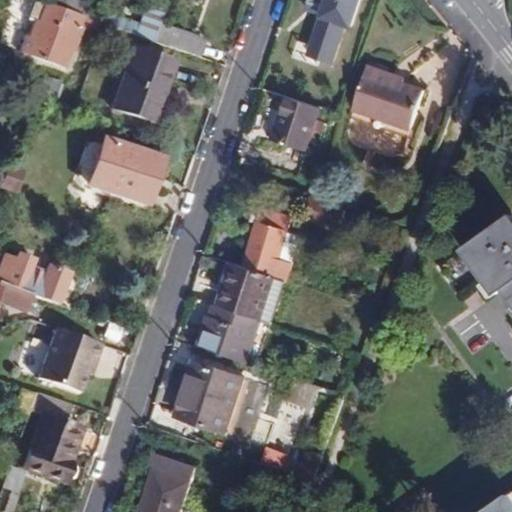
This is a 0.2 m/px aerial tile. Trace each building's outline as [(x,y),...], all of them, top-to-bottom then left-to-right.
[(77,30),(81,16),(46,4),(35,0),(34,0),(29,18),(36,21),(27,46),(23,45),(20,53),(64,68),(70,50),(73,51),(80,31),(77,30)] [(81,16),(88,19),(91,8),(93,4),(79,0),(47,0),(46,4),(81,16)] [(318,14),(322,4),(308,0),(304,0),(302,8),(318,14)] [(318,14),(306,51),(305,54),(310,55),(334,63),(346,25),(353,28),(362,0),(308,0),(322,4),(318,14)] [(127,21),(123,31),(154,42),(157,34),(164,14),(145,7),(138,25),(127,21)] [(88,19),(104,24),(123,31),(127,21),(91,8),(88,19)] [(88,19),(81,16),(77,30),(80,31),(99,37),(104,24),(88,19)] [(154,42),(198,58),(204,41),(173,30),(170,39),(157,34),(154,42)] [(286,43),(283,52),(308,61),(310,55),(305,54),(306,51),(286,43)] [(174,63),(132,49),(112,108),(151,121),(163,84),(167,85),(174,63)] [(322,109),(339,116),(343,104),(328,98),(337,72),(308,61),(283,52),(273,83),(292,90),(289,98),(322,109)] [(369,66),(354,110),(413,129),(425,91),(406,84),(396,81),(398,76),(369,66)] [(39,74),(36,83),(48,87),(44,102),(54,104),(61,82),(39,74)] [(408,79),(398,76),(396,81),(406,84),(408,79)] [(48,87),(36,83),(31,97),(44,102),(48,87)] [(289,98),(288,98),(273,140),(306,152),(322,109),(289,98)] [(413,129),(354,110),(351,119),(410,138),(413,129)] [(161,159),(103,139),(87,187),(146,206),(161,159)] [(0,161),(0,184),(2,185),(9,165),(0,161)] [(25,171),(9,165),(2,185),(18,191),(25,171)] [(339,227),(345,208),(317,199),(313,197),(308,216),(339,227)] [(288,281),(295,264),(281,261),(293,219),(263,210),(246,267),(288,281)] [(511,220),(463,254),(498,303),(506,297),(511,306),(511,220)] [(0,282),(29,293),(52,301),(62,273),(47,268),(44,275),(28,269),(32,261),(16,255),(14,260),(4,256),(0,265),(0,282)] [(263,321),(274,324),(288,281),(246,267),(236,264),(227,293),(223,291),(219,306),(220,306),(263,321)] [(0,304),(22,311),(29,293),(0,282),(0,304)] [(200,348),(247,364),(263,321),(220,306),(215,317),(211,316),(200,348)] [(247,364),(260,368),(274,324),(263,321),(247,364)] [(101,345),(55,330),(38,379),(80,393),(91,360),(95,362),(101,345)] [(42,360),(46,344),(27,339),(23,356),(42,360)] [(229,432),(245,378),(195,362),(190,379),(194,382),(182,418),(229,432)] [(35,393),(20,388),(12,413),(26,419),(29,412),(35,393)] [(66,424),(73,406),(35,393),(29,412),(37,416),(20,467),(63,482),(72,455),(68,453),(76,428),(66,424)] [(81,429),(76,428),(68,453),(72,455),(81,429)] [(139,511),(183,511),(185,507),(199,468),(153,454),(149,467),(154,469),(139,511)] [(286,473),(303,479),(307,468),(291,462),(286,473)] [(9,469),(2,488),(10,491),(1,511),(12,511),(25,475),(9,469)] [(511,511),(511,501),(511,500),(493,511),(511,511)]
